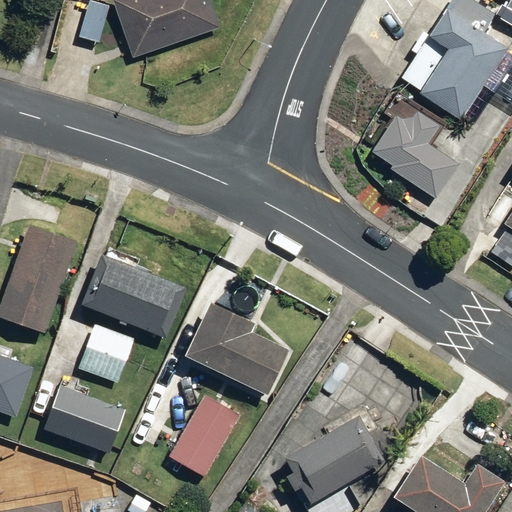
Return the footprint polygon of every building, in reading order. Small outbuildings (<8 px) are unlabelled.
[(107,0),(128,58),(215,28),(205,0),(107,0)] [(422,92),(466,119),(491,77),(502,84),(509,72),(499,66),(511,47),(485,31),(497,11),(494,9),(478,0),(454,0),(449,8),(446,6),(429,35),(404,75),(425,88),(422,92)] [(398,118),(376,147),(397,163),(392,169),(432,199),(460,163),(433,142),(443,128),(397,93),(385,109),(398,118)] [(511,201),(498,224),(511,233),(511,158),(506,168),(511,172),(511,201)] [(6,313),(52,329),(84,242),(37,225),(6,313)] [(89,302),(175,337),(194,287),(109,252),(89,302)] [(192,352),(277,392),(298,348),(261,330),(265,322),(217,299),(192,352)] [(85,367),(126,382),(141,339),(100,324),(85,367)] [(52,428),(118,453),(135,409),(69,384),(52,428)] [(176,455),(211,475),(246,415),(212,394),(176,455)] [(290,449),(314,496),(390,455),(365,409),(290,449)] [(400,488),(434,511),(486,511),(511,476),(483,457),(471,475),(429,446),(400,488)] [(149,511),(156,501),(135,490),(124,510),(127,511),(149,511)] [(0,511),(71,511),(68,498),(0,511)]
